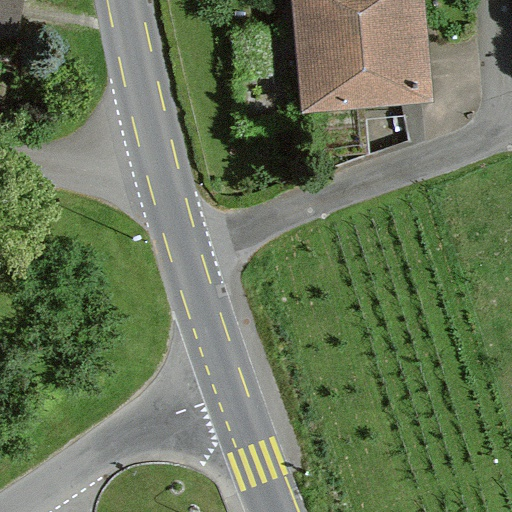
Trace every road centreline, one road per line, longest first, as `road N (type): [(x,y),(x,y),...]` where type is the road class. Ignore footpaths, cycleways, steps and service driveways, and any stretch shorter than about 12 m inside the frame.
road 1 (residential): [(510,122),(182,247)]
road 2 (residential): [(231,391),(153,419),(5,511)]
road 3 (tertiary): [(119,0),(182,247)]
road 4 (tertiary): [(182,247),(231,391)]
road 5 (tertiary): [(231,391),(277,511)]
road 6 (residential): [(510,122),(499,0)]
